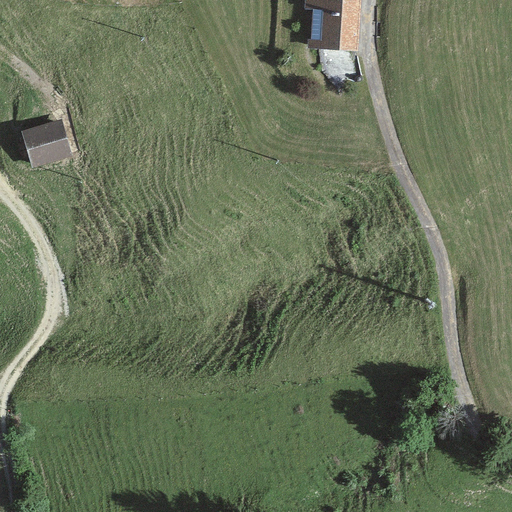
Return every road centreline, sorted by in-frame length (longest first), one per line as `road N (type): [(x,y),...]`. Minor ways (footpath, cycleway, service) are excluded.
road 1 (track): [(367,0),(365,43),(439,253),(464,388),(479,430),(511,459)]
road 2 (track): [(0,193),(55,242),(55,312),(0,398)]
